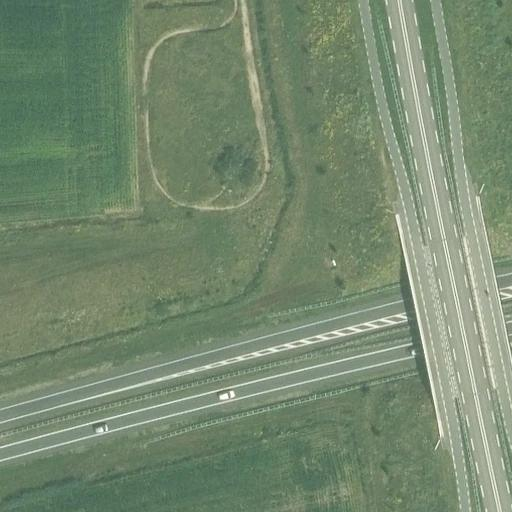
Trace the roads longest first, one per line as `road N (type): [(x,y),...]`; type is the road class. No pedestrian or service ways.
road 1 (trunk): [(511,281),(0,414)]
road 2 (trunk): [(0,454),(511,331)]
road 3 (secondary): [(500,511),(400,0)]
